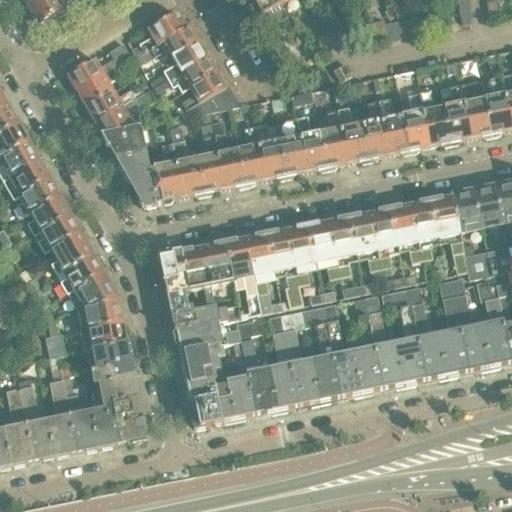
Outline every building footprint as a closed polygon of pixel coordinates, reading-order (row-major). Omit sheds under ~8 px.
[(21,0),(26,9),(41,0),(21,0)] [(41,0),(26,9),(35,23),(39,26),(67,11),(60,0),(41,0)] [(283,6),(279,0),(251,0),(262,18),(283,6)] [(496,3),(487,5),(489,23),(500,21),(496,3)] [(468,4),(458,5),(463,28),(470,27),(468,4)] [(425,36),(422,19),(422,16),(412,18),(416,38),(425,36)] [(131,54),(136,62),(190,30),(186,32),(177,17),(148,33),(153,41),(131,54)] [(432,17),(422,19),(425,36),(435,34),(432,17)] [(384,23),(374,25),(378,45),(388,43),(384,23)] [(378,45),(374,25),(364,27),(369,47),(378,45)] [(168,54),(172,61),(199,45),(199,44),(200,42),(196,35),(193,35),(190,30),(136,62),(140,69),(144,76),(154,71),(150,63),(168,54)] [(327,35),(327,38),(331,55),(341,53),(337,33),(327,35)] [(331,55),(327,38),(318,40),(321,57),(331,55)] [(150,86),(153,92),(208,61),(205,55),(206,53),(203,47),(200,46),(199,45),(172,61),(177,69),(150,86)] [(75,89),(78,95),(128,66),(133,64),(123,47),(110,55),(115,64),(101,72),(96,63),(69,78),(69,79),(68,81),(73,90),(75,89)] [(319,69),(315,62),(311,54),(302,59),(311,74),(319,69)] [(496,58),(487,60),(489,69),(498,67),(496,58)] [(185,84),(190,92),(217,76),(216,75),(217,72),(214,66),(211,66),(208,61),(153,92),(158,100),(185,84)] [(79,101),(85,111),(113,94),(109,87),(122,80),(122,79),(132,73),(128,66),(78,95),(81,100),(79,101)] [(455,66),(446,68),(448,77),(457,75),(455,66)] [(333,74),(340,85),(352,79),(345,67),(333,74)] [(163,118),(168,125),(186,115),(228,91),(220,77),(217,77),(217,76),(190,92),(194,100),(163,118)] [(301,76),(293,81),(297,89),(306,85),(301,76)] [(511,78),(501,80),(511,133),(511,78)] [(494,103),(485,104),(492,140),(499,139),(501,136),(511,133),(501,80),(490,83),(494,103)] [(461,88),(460,88),(471,142),(483,139),(486,141),(492,140),(485,104),(476,106),(472,86),(461,88)] [(92,120),(95,125),(150,94),(145,87),(118,103),(113,94),(85,111),(90,121),(92,120)] [(441,100),(444,112),(451,148),(458,147),(460,144),(471,142),(460,88),(449,90),(451,99),(441,100)] [(228,91),(186,115),(190,121),(239,111),(228,91)] [(427,91),(419,92),(430,150),(442,148),(445,150),(451,148),(444,112),(434,114),(431,95),(428,96),(427,91)] [(412,119),(403,121),(410,157),(417,156),(419,153),(430,150),(419,92),(407,94),(408,100),(410,111),(412,119)] [(156,105),(150,94),(95,125),(98,129),(96,131),(101,139),(135,132),(129,121),(156,105)] [(291,100),(294,110),(313,106),(311,96),(291,100)] [(410,157),(403,121),(394,123),(392,115),(390,103),(385,104),(378,106),(389,159),(401,156),(403,158),(410,157)] [(371,128),(362,130),(369,165),(376,164),(378,161),(389,159),(378,106),(367,108),(371,128)] [(0,139),(19,129),(18,127),(18,124),(15,118),(12,117),(8,110),(0,114),(0,139)] [(349,112),(337,114),(348,167),(359,165),(362,167),(369,165),(362,130),(353,132),(349,112)] [(327,120),(317,122),(328,174),(335,172),(336,170),(348,167),(337,114),(326,117),(327,120)] [(317,118),(296,123),(306,176),(318,173),(321,175),(328,174),(317,122),(317,118)] [(281,146),(280,147),(287,182),(294,181),(295,178),(306,176),(296,123),(284,125),(286,131),(278,133),(281,146)] [(223,125),(211,128),(213,140),(214,140),(224,193),(236,190),(239,192),(246,191),(239,155),(229,157),(226,137),(225,137),(223,125)] [(207,162),(198,164),(204,199),(212,198),(213,195),(224,193),(214,140),(213,140),(211,128),(201,130),(207,162)] [(0,139),(0,162),(29,146),(28,145),(29,142),(25,136),(22,135),(19,129),(0,139)] [(267,129),(255,131),(266,184),(277,182),(280,184),(287,182),(280,147),(271,148),(267,129)] [(118,169),(123,177),(126,175),(137,173),(134,158),(146,156),(145,154),(146,153),(142,131),(135,132),(101,139),(108,152),(111,151),(119,165),(118,169)] [(170,133),(173,148),(183,201),(195,199),(198,200),(204,199),(198,164),(189,165),(185,145),(182,131),(170,133)] [(248,153),(239,155),(246,191),(252,189),(254,186),(266,184),(255,131),(243,134),(248,153)] [(0,162),(0,179),(3,185),(39,164),(39,160),(36,154),(33,153),(29,146),(0,162)] [(160,171),(156,172),(163,207),(170,206),(172,203),(183,201),(173,148),(162,150),(166,170),(160,171)] [(163,207),(156,172),(150,173),(146,153),(145,154),(146,156),(134,158),(137,173),(126,175),(123,177),(127,185),(131,186),(138,200),(136,201),(141,208),(143,209),(142,211),(143,212),(144,210),(147,211),(163,207)] [(7,192),(13,203),(49,182),(49,181),(50,179),(46,172),(43,171),(39,164),(3,185),(4,186),(10,182),(13,189),(7,192)] [(18,210),(24,222),(60,201),(59,199),(60,197),(56,190),(54,190),(49,182),(13,203),(14,204),(20,200),(24,207),(18,210)] [(511,185),(494,189),(502,227),(511,225),(511,185)] [(494,189),(473,193),(481,231),(502,227),(494,189)] [(473,193),(453,198),(461,236),(481,231),(473,193)] [(437,200),(431,202),(438,242),(449,240),(452,258),(464,256),(463,250),(461,236),(453,198),(452,198),(452,200),(441,202),(437,200)] [(28,228),(34,239),(70,218),(70,217),(70,214),(67,208),(64,207),(60,201),(24,222),(30,218),(34,225),(28,228)] [(421,206),(410,208),(422,265),(433,263),(429,244),(438,242),(431,202),(423,203),(421,206)] [(396,209),(389,210),(398,250),(408,248),(412,267),(422,265),(410,208),(400,210),(396,209)] [(380,214),(369,217),(380,273),(381,273),(385,294),(405,289),(403,281),(388,284),(386,272),(391,271),(389,258),(399,256),(398,250),(389,210),(382,211),(380,214)] [(355,217),(348,218),(356,259),(367,257),(370,275),(380,273),(369,217),(359,219),(355,217)] [(45,257),(51,254),(81,237),(80,236),(81,233),(77,226),(74,225),(70,218),(34,239),(35,240),(41,236),(44,243),(38,246),(45,257)] [(339,223),(328,225),(339,282),(351,279),(347,261),(356,259),(348,218),(341,220),(339,223)] [(315,225),(307,227),(315,267),(326,265),(329,284),(339,282),(328,225),(318,227),(315,225)] [(298,231),(287,234),(298,290),(300,290),(309,288),(306,269),(315,267),(307,227),(300,228),(298,231)] [(273,234),(266,236),(274,276),(284,274),(288,291),(285,292),(288,304),(280,306),(281,314),(304,309),(300,290),(298,290),(287,234),(277,236),(273,234)] [(256,240),(246,242),(262,318),(281,314),(280,306),(270,308),(265,278),(274,276),(266,236),(259,237),(256,240)] [(51,268),(57,279),(93,259),(93,258),(93,255),(90,249),(87,248),(81,237),(51,254),(57,264),(51,268)] [(495,254),(494,250),(492,239),(483,241),(487,256),(495,254)] [(232,243),(225,244),(234,285),(243,283),(252,320),(262,318),(246,242),(236,244),(232,243)] [(215,248),(203,250),(211,290),(234,285),(225,244),(218,245),(215,248)] [(463,250),(464,256),(465,261),(474,259),(472,248),(463,250)] [(181,254),(189,294),(204,291),(205,299),(204,299),(206,307),(214,305),(211,290),(203,250),(182,255),(181,254)] [(492,280),(508,277),(508,276),(511,275),(511,250),(495,254),(487,256),(474,259),(465,261),(469,284),(492,280)] [(14,251),(6,255),(13,266),(20,261),(14,251)] [(163,279),(171,315),(193,310),(197,309),(191,299),(184,301),(183,296),(189,294),(181,254),(173,256),(173,255),(159,258),(163,279)] [(61,286),(68,298),(104,277),(103,276),(104,273),(100,267),(97,266),(93,259),(57,279),(57,280),(64,276),(67,282),(61,286)] [(457,270),(445,273),(447,280),(459,278),(457,270)] [(447,280),(445,273),(433,275),(435,283),(447,280)] [(511,279),(511,285),(496,289),(498,301),(507,300),(511,298),(511,275),(508,276),(508,277),(511,276),(511,279)] [(68,298),(72,305),(77,314),(83,311),(117,304),(116,299),(114,295),(115,292),(111,286),(108,285),(104,277),(68,298)] [(416,278),(403,281),(405,289),(418,286),(416,278)] [(25,287),(30,295),(38,290),(34,282),(25,287)] [(462,283),(450,285),(469,376),(480,374),(482,375),(490,373),(482,333),(473,335),(462,283)] [(450,339),(439,342),(447,382),(457,380),(459,378),(469,376),(450,285),(439,288),(450,339)] [(492,331),(482,333),(490,373),(500,371),(502,369),(511,367),(505,332),(503,322),(498,301),(496,289),(487,291),(486,285),(476,287),(480,306),(485,305),(487,315),(489,314),(492,331)] [(374,286),(362,289),(364,297),(376,295),(374,286)] [(364,297),(362,289),(342,293),(344,302),(364,297)] [(30,295),(40,313),(49,308),(38,290),(30,295)] [(407,294),(409,302),(426,385),(437,382),(439,384),(447,382),(439,342),(430,343),(422,302),(431,301),(428,290),(407,294)] [(407,294),(397,296),(399,305),(409,302),(407,294)] [(334,295),(322,298),(324,306),(335,303),(334,295)] [(397,296),(390,297),(392,310),(399,308),(399,305),(397,296)] [(392,310),(390,297),(382,299),(384,311),(392,310)] [(324,306),(322,298),(310,300),(312,308),(324,306)] [(365,303),(367,311),(379,309),(377,300),(365,303)] [(498,301),(503,322),(510,320),(507,300),(498,301)] [(385,338),(373,341),(383,393),(394,391),(396,393),(415,389),(416,386),(426,385),(409,302),(399,305),(399,308),(408,348),(388,352),(385,338)] [(356,313),(367,311),(365,303),(354,305),(356,313)] [(81,333),(81,334),(121,325),(120,317),(122,315),(120,308),(118,306),(117,304),(83,311),(77,314),(80,326),(86,325),(88,332),(81,333)] [(49,308),(40,313),(45,322),(54,317),(49,308)] [(334,309),(324,311),(342,402),(352,400),(354,401),(363,399),(355,359),(345,361),(334,309)] [(367,311),(368,320),(380,317),(379,309),(367,311)] [(193,310),(171,315),(175,336),(241,322),(239,310),(218,314),(217,311),(194,315),(193,310)] [(301,316),(303,325),(305,331),(315,329),(322,365),(313,367),(321,408),(330,406),(331,404),(342,402),(324,311),(301,316)] [(365,357),(355,359),(363,399),(372,398),(374,395),(383,393),(373,341),(371,330),(368,320),(367,311),(356,313),(365,357)] [(301,316),(281,320),(299,411),(309,409),(311,410),(321,408),(313,367),(302,369),(294,327),(303,325),(301,316)] [(368,320),(371,330),(383,328),(380,317),(368,320)] [(280,374),(269,376),(278,417),(287,415),(288,413),(299,411),(281,320),(269,322),(270,325),(266,326),(267,334),(271,333),(280,374)] [(47,325),(50,340),(58,339),(55,322),(47,325)] [(179,358),(224,349),(234,347),(241,346),(239,337),(249,335),(249,334),(247,327),(237,329),(238,333),(221,337),(219,327),(242,324),(241,322),(175,336),(179,358)] [(261,331),(259,324),(247,327),(249,334),(261,331)] [(88,354),(92,353),(128,345),(126,346),(124,338),(126,335),(124,328),(122,326),(121,325),(81,334),(85,354),(88,354)] [(383,328),(371,330),(373,341),(385,338),(383,328)] [(239,337),(241,346),(245,367),(249,384),(257,419),(266,417),(269,419),(278,417),(269,376),(260,378),(253,343),(252,343),(251,339),(262,337),(261,331),(249,334),(249,335),(239,337)] [(58,339),(50,340),(45,341),(49,361),(59,360),(66,358),(62,338),(58,339)] [(92,353),(88,354),(93,375),(91,375),(92,376),(112,372),(115,384),(135,379),(131,357),(132,356),(131,349),(129,348),(128,345),(92,353)] [(245,367),(241,346),(234,347),(238,368),(245,367)] [(179,358),(186,391),(209,386),(207,375),(217,374),(225,372),(224,370),(217,372),(214,361),(225,358),(224,349),(179,358)] [(57,423),(48,425),(55,462),(68,460),(68,458),(77,456),(63,381),(60,370),(59,360),(49,361),(55,386),(50,387),(57,423)] [(72,368),(60,370),(63,381),(70,379),(74,379),(72,368)] [(99,389),(103,409),(139,401),(139,399),(141,397),(140,390),(137,389),(135,379),(115,384),(112,372),(92,376),(94,389),(99,389)] [(225,372),(217,374),(218,381),(226,380),(225,372)] [(70,379),(63,381),(77,456),(86,454),(86,456),(99,453),(91,416),(82,418),(78,399),(74,399),(70,379)] [(18,385),(20,393),(33,465),(42,463),(43,465),(55,462),(48,425),(39,427),(30,383),(18,385)] [(249,384),(228,388),(231,404),(218,407),(222,428),(244,424),(246,421),(257,419),(249,384)] [(214,385),(209,386),(186,391),(194,432),(196,433),(222,428),(218,407),(231,404),(228,388),(215,391),(214,385)] [(14,432),(4,434),(12,471),(25,469),(25,467),(33,465),(20,393),(7,396),(14,432)] [(104,413),(91,416),(99,453),(118,450),(118,447),(127,445),(132,447),(146,444),(144,438),(147,436),(139,401),(103,409),(104,413)] [(0,473),(12,471),(4,434),(0,434),(0,473)]
